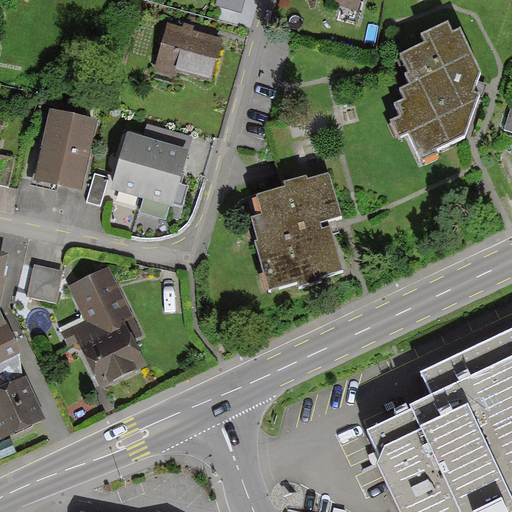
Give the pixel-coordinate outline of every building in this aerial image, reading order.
[(244,0),(217,0),(214,10),(240,18),(244,0)] [(360,0),(328,0),(328,4),(356,13),(360,0)] [(224,38),(165,26),(155,69),(214,81),(224,38)] [(451,36),(447,27),(419,41),(434,72),(420,79),(426,90),(412,97),(418,108),(404,115),(426,162),(467,142),(482,98),(474,95),(482,71),(463,31),(451,36)] [(90,125),(51,118),(39,180),(78,187),(90,125)] [(180,157),(129,144),(117,193),(167,206),(180,157)] [(336,224),(323,174),(252,192),(258,214),(247,217),(267,294),(336,276),(323,227),(336,224)] [(100,176),(93,203),(106,206),(113,179),(100,176)] [(0,305),(10,267),(0,264),(0,429),(2,435),(38,418),(11,361),(27,354),(16,329),(7,333),(0,318),(0,305)] [(64,274),(38,268),(31,302),(56,307),(64,274)] [(133,319),(110,270),(72,288),(89,323),(67,334),(91,385),(133,365),(115,328),(133,319)] [(429,404),(363,436),(399,511),(503,511),(511,506),(511,334),(417,380),(429,404)]
